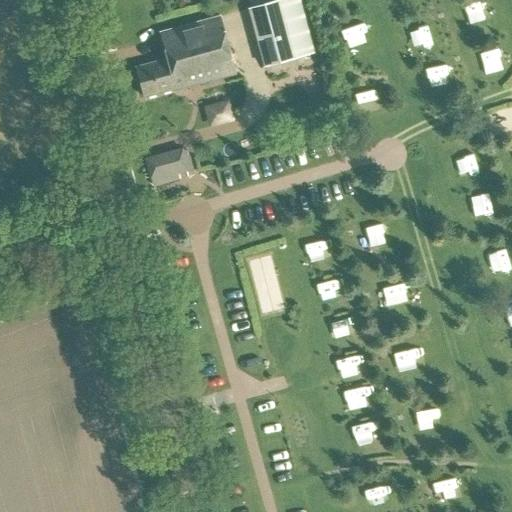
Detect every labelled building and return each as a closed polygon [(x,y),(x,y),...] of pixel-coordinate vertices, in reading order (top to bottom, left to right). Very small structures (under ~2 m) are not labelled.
[(298,0),(280,0),(250,9),(266,66),(312,51),(298,0)] [(237,75),(221,17),(160,34),(167,60),(135,68),(143,98),(174,89),(175,91),(237,75)] [(300,72),(310,98),(326,91),(316,66),(300,72)] [(360,94),(363,114),(379,111),(376,91),(360,94)] [(499,135),(511,123),(511,109),(507,103),(487,120),(499,135)] [(226,104),(207,109),(211,125),(231,120),(226,104)] [(185,149),(146,159),(153,184),(191,173),(185,149)] [(403,368),(424,367),(423,347),(402,348),(403,368)]
